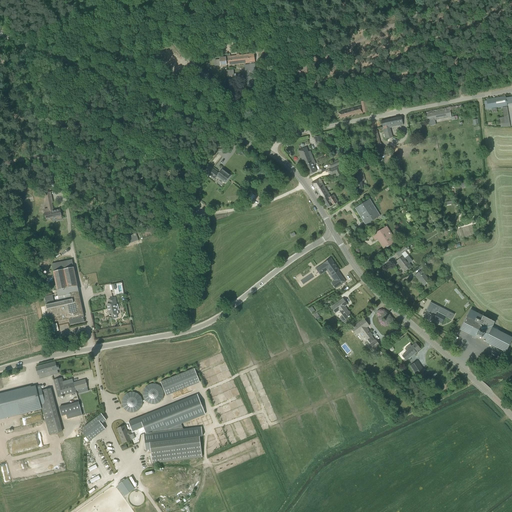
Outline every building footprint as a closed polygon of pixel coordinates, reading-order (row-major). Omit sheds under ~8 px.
[(220,66),(226,65),(226,64),(229,64),(229,65),(245,63),(245,66),(244,66),(247,87),(257,86),(254,65),(256,64),(254,55),(219,59),(220,66)] [(511,103),(511,96),(505,98),(505,97),(486,100),(486,101),(485,101),(486,108),(488,108),(488,109),(507,106),(506,104),(511,103)] [(363,113),(369,111),(367,105),(362,107),(362,108),(361,108),(361,107),(338,112),(340,119),(355,115),(355,114),(357,114),(362,113),(362,109),(363,113)] [(426,114),(427,119),(427,120),(434,118),(434,121),(451,117),(450,110),(426,114)] [(382,126),(382,129),(385,139),(392,138),(389,128),(403,125),(402,122),(401,117),(381,121),(382,126)] [(312,163),(314,162),(311,153),(309,154),(307,150),(306,150),(305,149),(298,151),(308,175),(316,172),(312,163)] [(230,176),(222,169),(218,174),(208,166),(204,172),(214,179),(216,176),(225,183),(230,176)] [(338,166),(328,170),(330,175),(335,173),(337,178),(342,176),(338,166)] [(361,181),(365,180),(363,171),(353,173),(357,190),(363,189),(361,181)] [(313,185),(327,209),(338,202),(333,195),(330,197),(326,190),(325,190),(320,181),(313,185)] [(48,209),(44,210),(46,220),(57,218),(57,219),(61,219),(60,210),(53,211),(52,203),(53,203),(52,199),(46,200),(48,209)] [(365,219),(363,220),(365,225),(376,218),(380,216),(375,208),(370,199),(358,207),(365,219)] [(378,238),(385,248),(396,241),(386,227),(378,232),(376,233),(373,235),(372,236),(375,240),(378,238)] [(411,266),(409,263),(412,261),(408,256),(405,258),(403,256),(396,261),(401,267),(405,271),(411,266)] [(323,264),(318,267),(322,272),(327,269),(330,274),(332,273),(333,275),(336,273),(333,275),(337,281),(333,283),(336,288),(345,282),(342,277),(338,271),(338,272),(338,271),(338,270),(338,269),(330,258),(323,263),(323,264)] [(54,272),(53,272),(57,291),(56,291),(58,298),(71,295),(72,300),(54,304),(53,296),(44,297),(50,323),(68,319),(70,325),(84,322),(83,318),(84,318),(78,291),(72,260),(52,264),(54,272)] [(43,289),(41,275),(42,275),(40,269),(32,271),(36,290),(43,289)] [(415,276),(419,281),(420,281),(424,286),(430,281),(422,270),(415,276)] [(107,304),(109,316),(118,314),(115,298),(109,299),(110,304),(107,304)] [(339,318),(344,324),(347,321),(345,319),(351,315),(344,306),(347,304),(343,299),(331,307),(335,313),(339,310),(343,316),(339,318)] [(430,302),(425,311),(427,312),(427,311),(430,313),(433,308),(435,310),(434,312),(436,313),(433,320),(441,324),(447,312),(438,307),(438,306),(430,302)] [(511,337),(492,327),(494,322),(471,310),(469,315),(467,314),(459,329),(475,337),(476,336),(481,338),(482,338),(485,340),(484,342),(505,352),(511,339),(511,337)] [(351,329),(356,335),(360,332),(366,340),(369,344),(375,351),(377,349),(376,348),(379,345),(375,340),(375,341),(371,336),(372,336),(366,328),(368,326),(364,319),(351,329)] [(402,357),(405,361),(420,349),(416,343),(411,347),(409,345),(404,349),(407,352),(402,357)] [(55,362),(36,367),(38,375),(43,374),(44,377),(47,376),(47,375),(48,374),(49,376),(54,375),(53,371),(59,369),(58,365),(56,366),(55,362)] [(410,366),(412,370),(413,370),(417,375),(422,371),(422,370),(423,370),(421,366),(415,369),(412,364),(410,366)] [(168,394),(202,382),(197,368),(163,380),(168,394)] [(386,378),(392,385),(401,376),(395,370),(386,378)] [(53,380),(58,397),(76,392),(76,390),(87,387),(85,380),(65,385),(64,382),(63,382),(62,378),(53,380)] [(149,405),(166,398),(160,381),(142,389),(149,405)] [(41,385),(0,395),(0,409),(2,416),(42,405),(46,420),(58,417),(51,388),(42,390),(41,385)] [(197,394),(128,421),(132,432),(144,427),(147,434),(166,431),(172,430),(173,430),(183,429),(181,424),(205,414),(197,394)] [(68,418),(83,415),(80,401),(60,406),(62,416),(67,414),(68,418)] [(84,427),(84,435),(88,441),(105,429),(101,424),(106,421),(101,414),(84,427)] [(117,429),(119,433),(124,444),(131,441),(125,426),(117,429)] [(147,434),(143,434),(145,450),(150,450),(152,464),(202,457),(199,437),(202,436),(201,427),(183,429),(173,430),(172,430),(166,431),(147,434)] [(117,485),(125,496),(134,489),(126,479),(117,485)]
